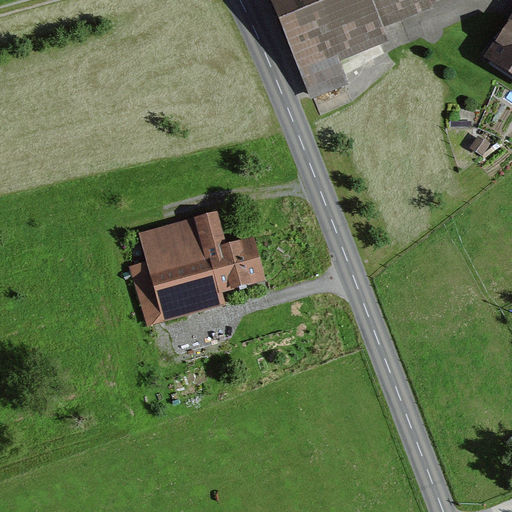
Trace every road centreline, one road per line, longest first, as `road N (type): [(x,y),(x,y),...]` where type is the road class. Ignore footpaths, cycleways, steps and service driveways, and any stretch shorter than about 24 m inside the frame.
road 1 (tertiary): [(237,0),(439,511)]
road 2 (unknown): [(349,277),(170,333)]
